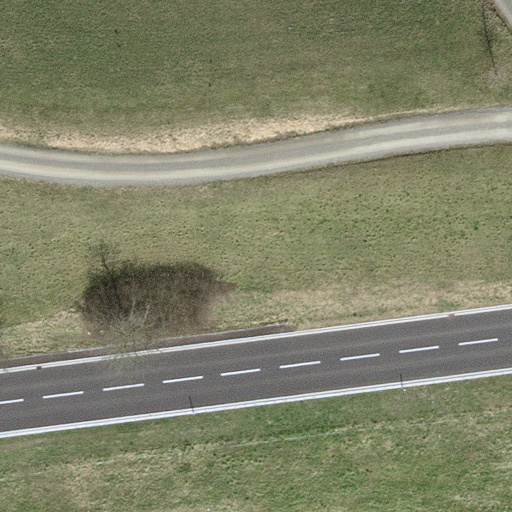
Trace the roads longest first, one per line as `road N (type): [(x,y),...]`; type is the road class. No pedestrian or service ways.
road 1 (track): [(0,159),(70,172),(162,173),(511,127)]
road 2 (tertiary): [(511,342),(0,404)]
